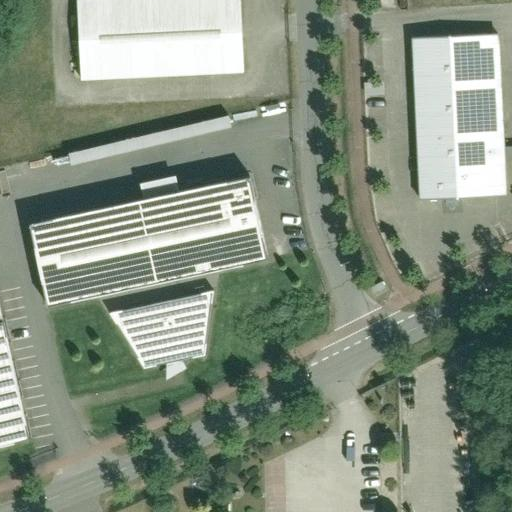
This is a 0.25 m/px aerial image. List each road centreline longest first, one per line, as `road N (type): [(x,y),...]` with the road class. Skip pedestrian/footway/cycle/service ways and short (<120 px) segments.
road 1 (residential): [(26,511),(381,349)]
road 2 (residential): [(381,349),(327,247),(316,195),(307,0)]
road 3 (residential): [(381,349),(511,283)]
